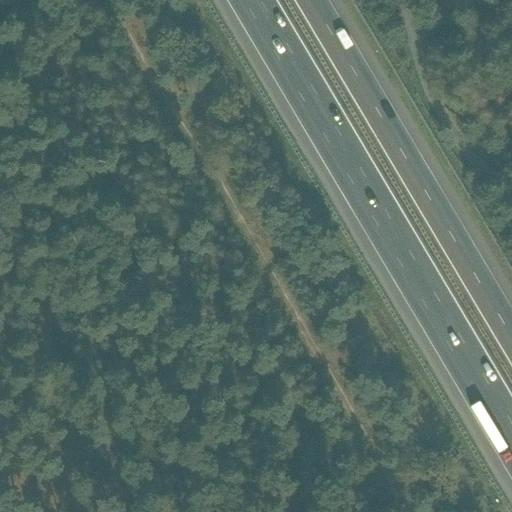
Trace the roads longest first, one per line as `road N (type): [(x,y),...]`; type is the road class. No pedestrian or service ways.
road 1 (track): [(108,0),(415,511)]
road 2 (motorway): [(251,0),(511,438)]
road 3 (motorway): [(511,337),(311,0)]
